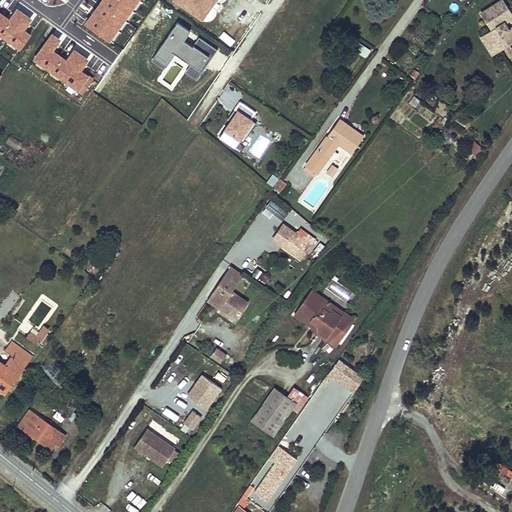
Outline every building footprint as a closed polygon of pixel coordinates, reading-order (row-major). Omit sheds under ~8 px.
[(138,0),(99,0),(85,20),(112,38),(138,0)] [(172,0),(206,20),(218,0),(172,0)] [(511,44),(511,35),(510,32),(505,23),(511,19),(511,13),(504,0),(482,13),(493,31),(490,33),(501,51),(511,44)] [(14,7),(7,18),(0,12),(0,36),(21,51),(31,36),(22,30),(30,18),(14,7)] [(177,23),(153,61),(166,69),(176,53),(192,63),(186,72),(197,79),(216,48),(199,38),(194,46),(185,41),(191,31),(177,23)] [(75,51),(68,61),(52,51),(61,38),(52,32),(32,60),(82,94),(92,79),(83,73),(91,61),(75,51)] [(366,58),(371,50),(363,44),(358,52),(366,58)] [(237,109),(218,138),(237,150),(256,121),(237,109)] [(340,122),(333,131),(337,134),(344,125),(340,122)] [(337,134),(333,131),(306,168),(316,175),(338,145),(350,154),(362,138),(344,125),(337,134)] [(476,141),(468,148),(477,158),(485,151),(476,141)] [(335,167),(328,176),(335,181),(341,171),(335,167)] [(274,186),(278,178),(272,174),(267,182),(274,186)] [(280,193),(287,184),(280,178),(273,188),(280,193)] [(275,214),(282,220),(288,213),(272,200),(262,212),(271,219),(275,214)] [(281,245),(291,229),(285,225),(275,240),(281,245)] [(303,259),(317,239),(310,235),(307,240),(291,229),(281,245),(303,259)] [(237,320),(247,306),(230,294),(242,278),(229,270),(210,297),(222,305),(220,309),(237,320)] [(314,291),(307,300),(312,302),(315,297),(323,303),(321,306),(332,314),(334,311),(342,317),(345,312),(314,291)] [(222,305),(210,297),(208,300),(220,309),(222,305)] [(296,317),(310,327),(314,321),(330,333),(342,317),(334,311),(332,314),(321,306),(323,303),(315,297),(312,302),(307,300),(296,317)] [(314,321),(310,327),(318,332),(316,335),(325,341),(330,333),(314,321)] [(45,327),(39,336),(44,339),(50,331),(45,327)] [(44,339),(39,336),(38,338),(31,333),(27,339),(38,347),(44,339)] [(5,354),(11,358),(23,366),(28,360),(10,346),(5,354)] [(216,347),(210,357),(221,363),(227,354),(216,347)] [(23,366),(11,358),(4,367),(0,363),(0,388),(4,392),(23,366)] [(328,374),(353,393),(365,378),(340,359),(328,374)] [(199,374),(187,397),(209,410),(222,386),(199,374)] [(275,435),(296,405),(276,390),(254,421),(275,435)] [(60,391),(50,404),(70,419),(79,406),(60,391)] [(29,410),(19,425),(24,429),(29,424),(26,422),(32,412),(29,410)] [(183,424),(194,431),(203,418),(193,411),(183,424)] [(24,429),(51,448),(55,443),(58,445),(65,435),(51,425),(52,423),(48,420),(47,422),(32,412),(26,422),(29,424),(24,429)] [(168,459),(175,449),(146,430),(134,448),(147,457),(153,449),(168,459)] [(268,508),(300,459),(277,445),(245,494),(268,508)] [(168,459),(153,449),(147,457),(162,467),(168,459)] [(504,499),(511,489),(511,471),(501,462),(484,483),(504,499)]
